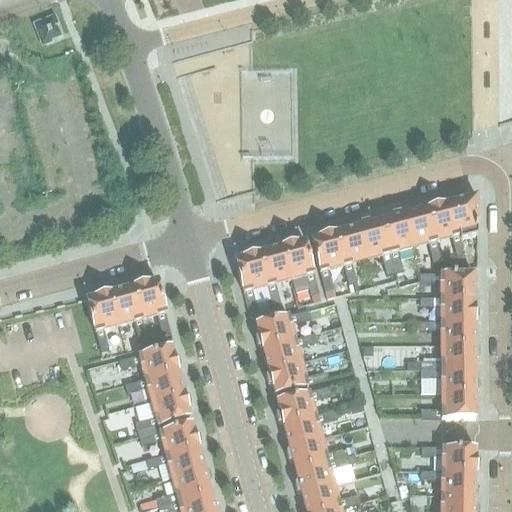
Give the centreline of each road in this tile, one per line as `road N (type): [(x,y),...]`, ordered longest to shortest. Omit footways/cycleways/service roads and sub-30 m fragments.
road 1 (residential): [(503,511),(502,192),(491,170),(461,166),(219,229),(188,245)]
road 2 (residential): [(260,511),(188,245)]
road 3 (residential): [(188,245),(125,44)]
road 4 (residential): [(0,292),(188,245)]
road 5 (residential): [(125,44),(302,0)]
